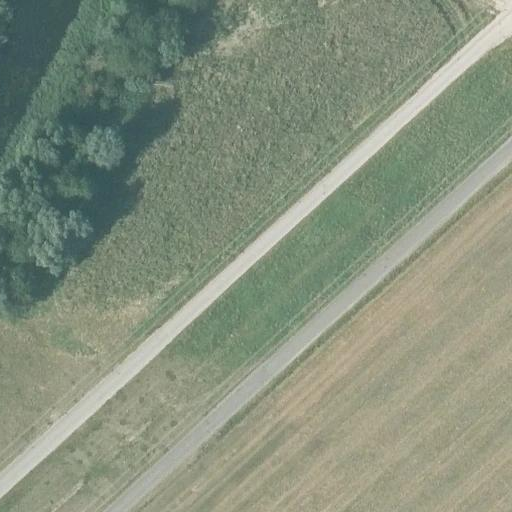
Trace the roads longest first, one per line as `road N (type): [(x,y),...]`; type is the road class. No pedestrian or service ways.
road 1 (tertiary): [(511,17),(0,489)]
road 2 (tertiary): [(118,511),(511,152)]
